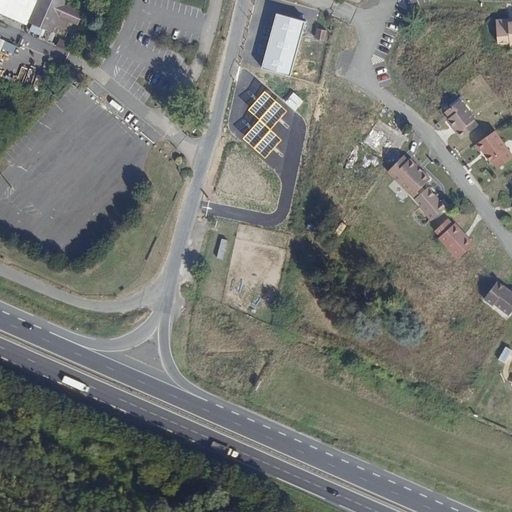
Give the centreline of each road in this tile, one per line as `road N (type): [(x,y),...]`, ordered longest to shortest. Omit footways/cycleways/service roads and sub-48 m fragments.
road 1 (trunk): [(0,348),(376,511)]
road 2 (tertiary): [(170,285),(244,0)]
road 3 (trunk): [(438,511),(228,419)]
road 4 (trunk): [(228,419),(44,339)]
road 5 (unclassified): [(0,268),(107,308),(170,285)]
road 6 (tertiary): [(228,419),(168,368),(162,312)]
road 7 (trunk): [(162,312),(124,345),(44,339)]
